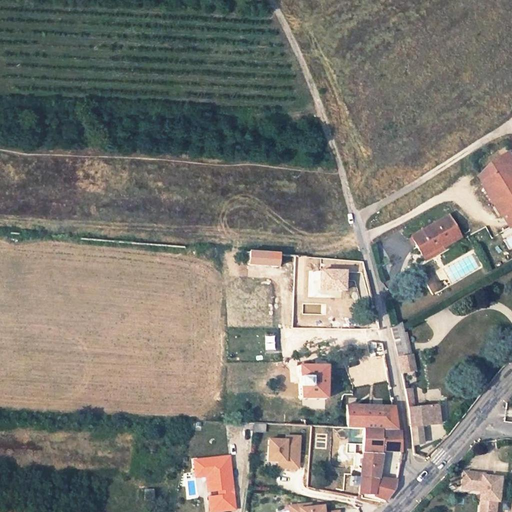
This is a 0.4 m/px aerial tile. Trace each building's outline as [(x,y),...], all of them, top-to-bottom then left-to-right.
[(488,173),(511,215),(511,150),(501,157),(488,173)] [(411,236),(422,255),(441,244),(443,247),(459,238),(447,216),(411,236)] [(424,260),(444,249),(443,247),(441,244),(422,255),(424,260)] [(277,267),(278,254),(249,252),(241,251),(240,264),(248,264),(277,267)] [(435,291),(444,286),(441,281),(439,283),(434,276),(428,279),(435,291)] [(374,330),(379,329),(372,300),(360,303),(365,325),(373,323),(374,330)] [(415,370),(412,355),(411,355),(409,355),(404,332),(401,322),(391,328),(401,372),(415,370)] [(352,380),(371,381),(371,368),(371,365),(352,365),(352,368),(352,380)] [(324,399),(324,367),(297,366),(300,399),(324,399)] [(404,389),(407,406),(412,444),(422,443),(420,426),(439,424),(437,405),(414,408),(412,388),(404,389)] [(385,405),(385,407),(352,406),(352,403),(345,403),(345,406),(346,428),(363,429),(396,431),(393,407),(392,400),(388,400),(388,404),(385,405)] [(248,423),(284,425),(304,426),(303,413),(293,413),(293,411),(250,410),(248,423)] [(361,466),(359,493),(376,495),(387,500),(394,490),(396,481),(378,479),(381,451),(381,449),(401,450),(400,431),(396,431),(363,429),(362,454),(361,466)] [(278,462),(284,462),(284,468),(298,469),(299,437),(285,437),(285,441),(268,440),(267,461),(278,462)] [(227,487),(233,486),(229,455),(194,460),(196,471),(211,469),(212,479),(218,479),(218,484),(208,485),(211,509),(235,506),(234,492),(228,492),(227,487)] [(211,469),(196,471),(196,475),(207,474),(208,485),(218,484),(218,479),(212,479),(211,469)] [(496,511),(498,502),(501,502),(503,479),(485,477),(485,475),(464,472),(463,489),(483,491),(481,511),(496,511)] [(372,505),(379,508),(381,509),(387,500),(376,495),(372,505)]
